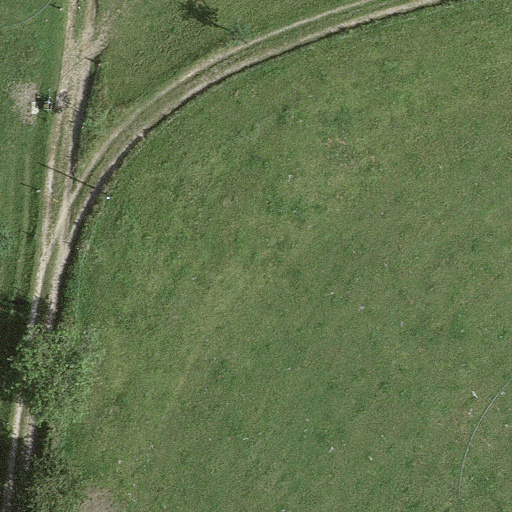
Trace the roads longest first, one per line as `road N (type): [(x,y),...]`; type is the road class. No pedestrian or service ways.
road 1 (track): [(12,511),(55,247),(105,160),(180,95),(304,38),(451,0)]
road 2 (track): [(55,247),(80,0)]
